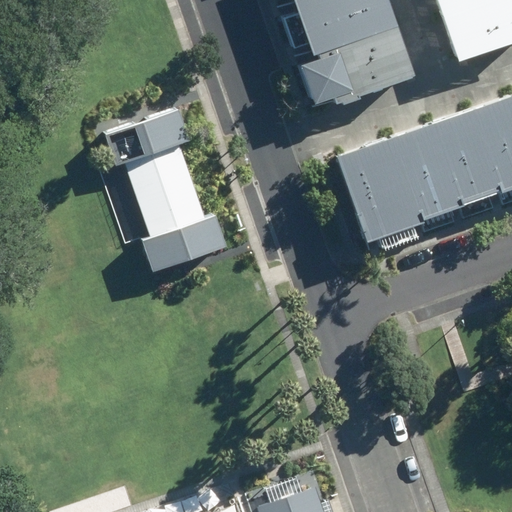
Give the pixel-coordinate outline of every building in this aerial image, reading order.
[(307,53),(388,25),(379,0),(298,0),(285,5),(303,55),(307,53)] [(511,0),(426,0),(448,62),(511,39),(511,0)] [(388,25),(307,53),(326,105),(406,77),(388,25)] [(511,92),(328,158),(357,242),(412,224),(412,221),(511,186),(511,92)] [(145,238),(134,241),(144,273),(219,247),(208,216),(200,219),(174,144),(182,141),(172,110),(98,136),(108,167),(120,163),(145,238)] [(195,489),(202,511),(242,499),(235,477),(195,489)] [(320,511),(312,486),(253,507),(255,511),(320,511)]
